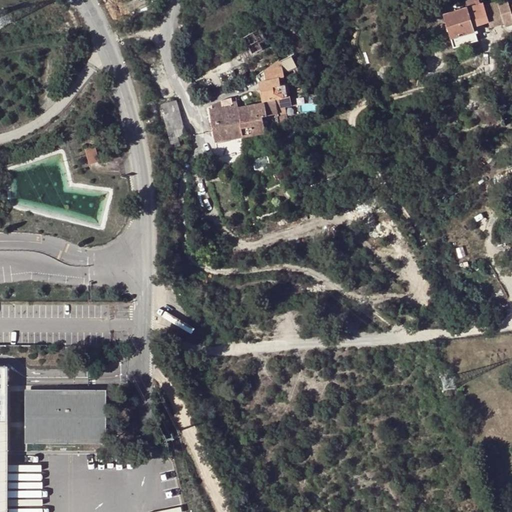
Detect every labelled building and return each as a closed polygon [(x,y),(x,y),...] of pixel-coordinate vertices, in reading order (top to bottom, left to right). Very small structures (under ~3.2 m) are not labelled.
[(504,0),(498,2),(504,23),(506,27),(511,25),(511,10),(511,11),(511,7),(508,0),(504,0)] [(484,6),(489,22),(491,27),(504,23),(498,2),(484,6)] [(479,4),(468,8),(444,15),(453,47),(478,40),(474,26),(489,22),(484,6),(483,3),(479,4)] [(259,28),(242,37),(251,54),(262,48),(260,43),(265,40),(259,28)] [(275,35),(269,38),(274,48),(279,46),(275,35)] [(278,60),(284,69),(296,64),(292,56),(291,54),(278,60)] [(313,54),(306,57),(311,66),(317,62),(313,54)] [(278,60),(263,70),(265,80),(260,80),(262,99),(277,97),(282,97),(279,77),(285,77),(284,69),(278,60)] [(305,61),(296,64),(299,70),(307,67),(305,61)] [(243,65),(232,69),(236,80),(247,77),(243,65)] [(238,107),(243,137),(265,133),(263,117),(280,113),(277,97),(262,99),(263,103),(238,107)] [(216,142),(243,137),(238,107),(233,108),(232,98),(222,99),(222,104),(210,107),(216,142)] [(162,114),(169,139),(186,135),(176,100),(162,104),(164,113),(162,114)] [(94,148),(84,150),(88,165),(98,162),(94,148)] [(263,159),(252,161),(253,170),(265,168),(263,159)] [(26,391),(26,420),(26,428),(26,441),(104,441),(103,392),(26,391)] [(26,420),(7,420),(7,428),(26,428),(26,420)]
